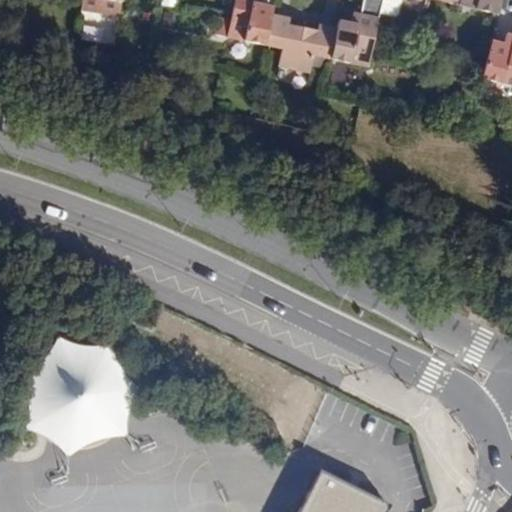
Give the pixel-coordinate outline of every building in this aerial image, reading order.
[(81,0),(79,14),(119,20),(121,0),(81,0)] [(234,0),(231,19),(227,39),(264,46),(269,16),(271,9),(261,6),(253,4),(254,0),(234,0)] [(382,0),(365,0),(362,17),(360,26),(351,25),(337,22),(335,30),(329,60),(367,69),(382,0)] [(459,0),(458,7),(496,16),(500,0),(459,0)] [(360,26),(362,17),(353,14),(351,25),(360,26)] [(289,20),(269,16),(264,46),(283,50),(279,69),(309,75),(313,56),(329,60),(335,30),(319,26),(318,31),(307,30),(305,36),(296,34),(298,28),(288,25),(289,20)] [(213,36),(227,39),(231,19),(217,17),(213,36)] [(305,36),(307,30),(298,28),(296,34),(305,36)] [(511,88),(511,48),(505,47),(491,43),(480,79),(511,88)] [(35,440),(130,446),(137,346),(42,340),(35,440)] [(386,511),(389,508),(319,471),(298,511),(386,511)]
